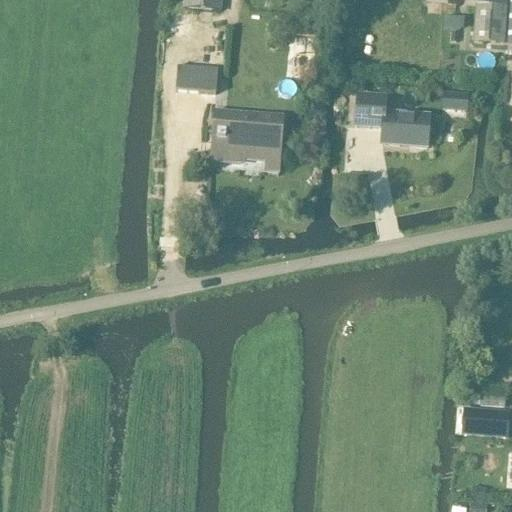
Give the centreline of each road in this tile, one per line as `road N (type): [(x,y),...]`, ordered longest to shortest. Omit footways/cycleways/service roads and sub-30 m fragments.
road 1 (unclassified): [(0,323),(511,226)]
road 2 (track): [(43,511),(57,381),(45,315)]
